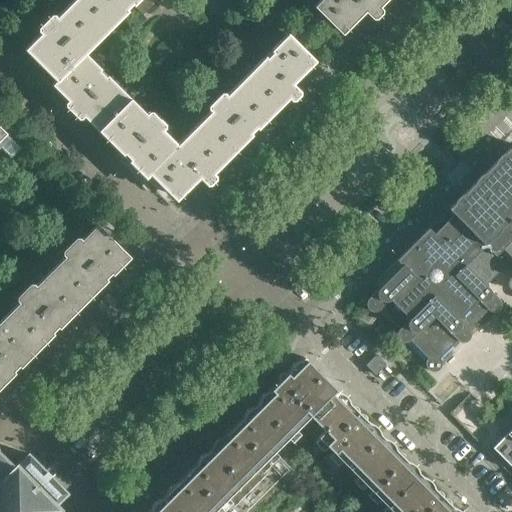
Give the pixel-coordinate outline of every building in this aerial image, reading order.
[(73,0),(71,3),(103,35),(132,5),(142,15),(156,0),(73,0)] [(369,16),(385,0),(321,0),(314,7),(341,34),(364,11),(369,16)] [(106,38),(103,35),(71,3),(24,50),(56,81),(87,50),(91,54),(106,38)] [(291,84),(314,61),(287,34),(239,82),(272,114),(296,89),(291,84)] [(130,100),(100,70),(104,67),(91,54),(87,50),(56,81),(51,85),(98,132),(130,100)] [(224,162),(272,114),(239,82),(192,130),(224,162)] [(224,162),(192,130),(176,145),(130,100),(98,132),(145,178),(149,174),(168,194),(176,186),(183,193),(198,178),(203,183),(224,162)] [(0,146),(7,154),(10,154),(15,149),(15,146),(4,134),(0,129),(0,146)] [(485,286),(511,258),(511,277),(511,279),(510,280),(509,282),(508,283),(508,284),(509,286),(509,288),(510,288),(511,290),(511,149),(510,147),(448,209),(453,214),(434,234),(428,228),(373,283),(378,289),(368,299),(367,300),(367,301),(366,302),(366,304),(366,305),(366,306),(366,307),(367,308),(367,309),(368,310),(370,311),(372,312),(374,312),(376,312),(378,311),(379,310),(399,330),(398,331),(397,332),(397,333),(396,335),(396,336),(397,337),(397,338),(398,339),(398,340),(399,341),(401,342),(403,343),(404,343),(405,343),(407,343),(408,342),(410,341),(427,359),(427,360),(426,361),(425,362),(425,364),(425,365),(426,367),(426,368),(427,369),(428,370),(429,371),(430,371),(431,372),(432,372),(434,372),(436,372),(438,371),(439,369),(440,369),(441,367),(441,366),(441,365),(441,364),(441,363),(441,362),(441,361),(440,360),(440,359),(439,358),(457,341),(458,342),(459,342),(461,343),(463,343),(464,343),(465,342),(467,341),(468,340),(469,339),(470,338),(470,337),(470,336),(470,335),(470,333),(469,332),(469,331),(468,330),(487,310),(488,311),(490,312),(492,312),(494,312),(495,312),(497,311),(498,310),(499,309),(500,308),(500,307),(501,306),(501,305),(500,302),(500,301),(499,300),(498,299),(485,286)] [(0,386),(129,258),(96,226),(81,241),(79,240),(74,239),(63,251),(63,256),(65,257),(36,286),(34,285),(29,285),(17,297),(17,302),(19,303),(0,322),(0,386)] [(375,375),(386,364),(376,355),(366,365),(375,375)] [(273,451),(309,416),(335,390),(302,357),(299,360),(297,361),(294,362),(293,363),(291,364),(290,366),(289,367),(288,370),(288,372),(285,374),(283,372),(282,372),(281,373),(280,373),(279,374),(278,375),(277,376),(277,377),(276,379),(278,381),(277,382),(279,384),(273,390),(271,388),(268,391),(266,392),(265,392),(264,393),(262,394),(260,396),(259,398),(258,400),(257,402),(253,406),(250,407),(249,408),(247,409),(246,410),(244,412),(243,413),(242,415),(242,416),(242,417),(231,428),(233,430),(227,436),(225,434),(222,437),(220,437),(219,438),(216,440),(214,442),(213,443),(212,445),(212,446),(211,448),(209,450),(265,507),(297,475),(273,451)] [(435,383),(420,368),(413,375),(428,390),(435,383)] [(370,423),(368,423),(365,420),(365,419),(365,417),(365,416),(364,415),(363,414),(362,414),(361,414),(359,414),(358,412),(358,411),(358,410),(357,409),(357,408),(356,407),(354,406),(353,406),(352,406),(349,403),(348,401),(348,400),(347,398),(345,396),(343,394),(342,394),(339,392),(338,392),(335,390),(309,416),(324,431),(317,437),(349,469),(382,436),(379,434),(379,432),(378,430),(377,428),(375,427),(374,425),(372,424),(370,423)] [(511,468),(511,428),(492,448),(511,468)] [(409,462),(407,461),(404,458),(404,457),(404,456),(403,455),(403,454),(402,453),(401,452),(400,452),(398,452),(395,449),(395,448),(393,445),(392,444),(391,442),(390,441),(387,439),(386,439),(384,438),(382,436),(349,469),(387,507),(420,474),(418,472),(417,471),(417,469),(415,467),(414,465),(412,464),(411,463),(409,462)] [(260,511),(265,507),(209,450),(207,452),(204,453),(202,454),(201,455),(199,457),(197,459),(196,460),(196,462),(195,464),(185,474),(187,476),(181,482),(179,480),(177,482),(176,483),(173,484),(171,485),(169,486),(167,488),(166,490),(166,491),(165,493),(165,494),(163,496),(178,511),(260,511)] [(57,511),(53,508),(68,494),(29,454),(14,468),(0,453),(0,511),(57,511)] [(455,508),(452,507),(450,504),(450,503),(449,502),(449,501),(448,499),(447,499),(446,498),(445,498),(443,498),(442,497),(442,495),(442,494),(441,493),(440,492),(440,491),(438,490),(437,490),(436,491),(433,488),(432,485),(431,483),(430,482),(429,480),(428,479),(426,478),(424,477),(422,476),(420,474),(387,507),(391,511),(460,511),(458,510),(457,509),(455,508)] [(178,511),(163,496),(161,498),(159,498),(157,500),(155,501),(153,503),(152,504),(151,506),(150,507),(150,509),(146,511),(178,511)]
